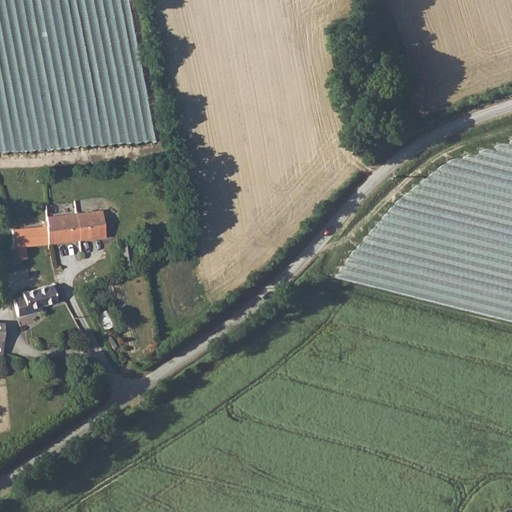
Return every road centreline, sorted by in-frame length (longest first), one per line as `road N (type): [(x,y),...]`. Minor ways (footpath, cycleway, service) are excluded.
road 1 (unclassified): [(511,105),(411,147),(300,262),(125,398)]
road 2 (unclassified): [(125,398),(0,485)]
